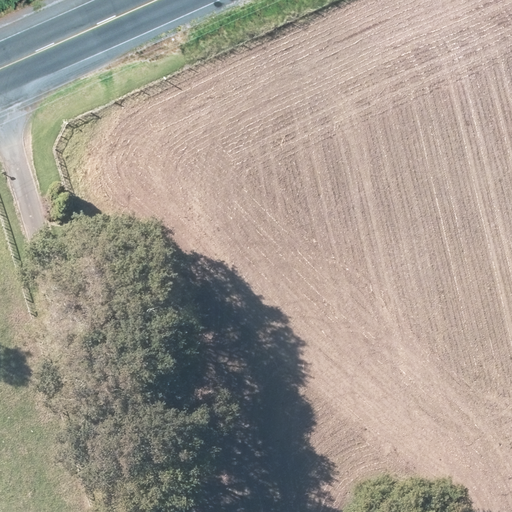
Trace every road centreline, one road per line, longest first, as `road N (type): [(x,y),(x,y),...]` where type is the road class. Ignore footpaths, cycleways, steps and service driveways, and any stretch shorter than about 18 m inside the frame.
road 1 (unknown): [(0,97),(87,371),(122,511)]
road 2 (secondary): [(152,0),(0,68)]
